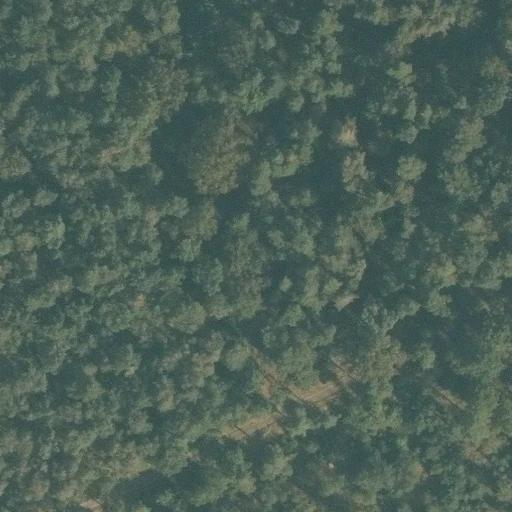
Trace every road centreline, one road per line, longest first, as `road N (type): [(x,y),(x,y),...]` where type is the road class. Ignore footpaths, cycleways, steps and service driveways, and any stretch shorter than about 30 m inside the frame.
road 1 (track): [(291,409),(132,112),(88,0)]
road 2 (track): [(291,409),(511,302)]
road 3 (track): [(83,511),(291,409)]
